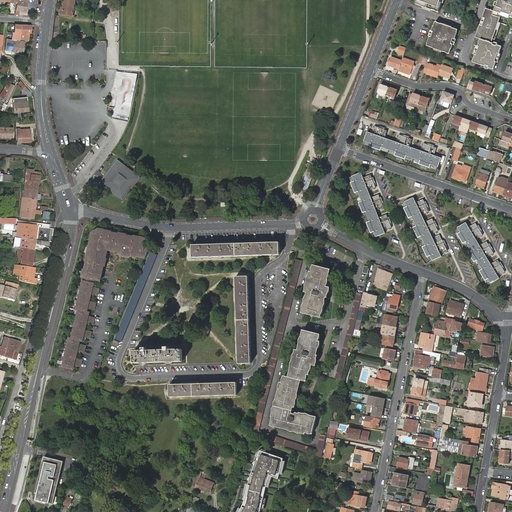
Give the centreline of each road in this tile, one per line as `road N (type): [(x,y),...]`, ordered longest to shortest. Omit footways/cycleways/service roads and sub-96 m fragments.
road 1 (residential): [(423,272),(374,511)]
road 2 (residential): [(69,209),(170,227),(305,221)]
road 3 (residential): [(511,210),(339,148)]
road 4 (residential): [(345,323),(358,273),(316,252),(304,263),(289,327)]
road 5 (residential): [(289,327),(264,425),(313,444)]
road 6 (residential): [(370,69),(414,85),(447,86),(471,106),(511,119)]
road 7 (residential): [(113,278),(84,377),(38,368)]
road 8 (residential): [(69,209),(57,224),(27,349)]
road 9 (tertiary): [(4,511),(38,368)]
road 10 (tertiary): [(41,353),(69,209)]
road 11 (tertiary): [(46,21),(41,93),(50,149)]
